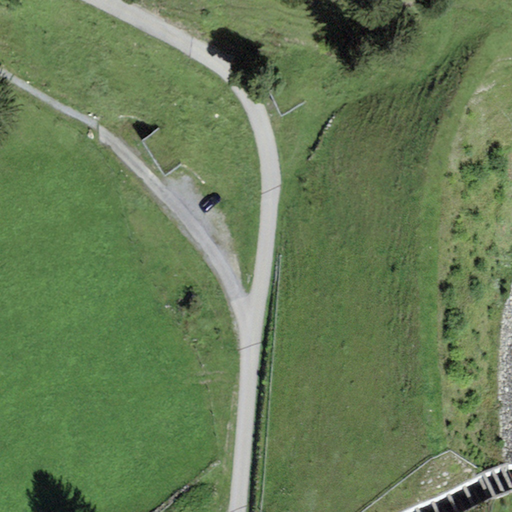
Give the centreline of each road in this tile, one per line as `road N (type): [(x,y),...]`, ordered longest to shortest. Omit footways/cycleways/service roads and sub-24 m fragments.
road 1 (track): [(249,325),(262,293),(272,178),(253,103),(210,53),(103,0)]
road 2 (track): [(0,70),(100,131),(159,186),(233,287),(249,325)]
road 3 (track): [(249,325),(236,511)]
